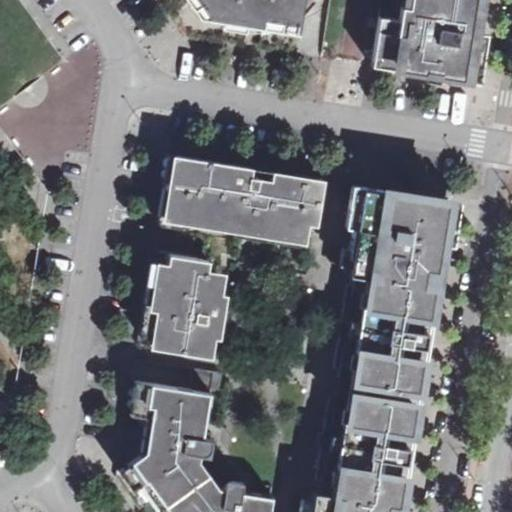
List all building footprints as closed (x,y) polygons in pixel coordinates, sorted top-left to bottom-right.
[(161,0),(187,35),(244,45),(248,25),(262,27),(259,47),(292,52),(296,24),(298,24),(317,2),(314,0),(161,0)] [(479,0),(397,0),(396,10),(380,8),(371,65),(467,80),(479,0)] [(156,231),(205,238),(202,258),(152,250),(145,294),(155,296),(152,312),(143,310),(137,344),(216,356),(231,263),(307,275),(323,179),(272,170),(269,189),(257,187),(258,176),(249,175),(250,167),(168,154),(156,231)] [(343,350),(337,349),(334,368),(340,369),(339,377),(402,387),(402,385),(417,387),(422,359),(416,358),(418,345),(424,346),(426,330),(421,329),(423,315),(429,316),(447,201),(359,187),(355,214),(368,216),(363,245),(350,243),(346,273),(355,275),(350,304),(348,321),(342,320),(338,320),(336,332),(339,332),(346,333),(343,350)] [(348,321),(350,304),(344,303),(342,320),(348,321)] [(343,350),(346,333),(339,332),(337,349),(343,350)] [(210,447),(221,377),(213,376),(214,371),(193,368),(190,384),(198,385),(197,390),(132,379),(124,426),(135,428),(132,441),(122,439),(116,476),(141,511),(268,511),(273,486),(232,479),(226,480),(207,453),(210,447)] [(328,446),(325,463),(320,491),(314,491),(311,508),(308,507),(307,511),(397,511),(403,475),(398,474),(400,460),(405,461),(408,445),(403,445),(405,432),(410,433),(415,404),(400,402),(400,400),(337,389),(335,397),(329,396),(326,416),(332,417),(329,433),(323,432),(320,432),(318,444),(321,445),(328,446)] [(332,417),(326,416),(323,432),(329,433),(332,417)] [(319,462),(325,463),(328,446),(321,445),(319,462)]
